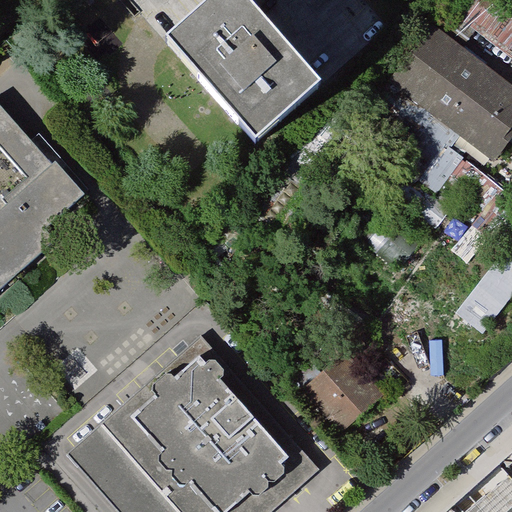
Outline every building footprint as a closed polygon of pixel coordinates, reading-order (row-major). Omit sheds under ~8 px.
[(324,98),(238,0),(216,0),(160,49),(255,158),(324,98)] [(511,15),(493,0),(460,0),(451,12),(457,17),(480,35),(511,60),(511,15)] [(435,27),(390,84),(498,167),(511,147),(511,85),(467,52),(480,35),(457,17),(445,34),(435,27)] [(82,195),(0,103),(0,294),(53,247),(40,233),(82,195)] [(205,337),(70,458),(118,511),(279,511),(324,473),(205,337)] [(388,397),(350,354),(306,394),(344,437),(388,397)] [(511,511),(511,483),(479,511),(511,511)]
